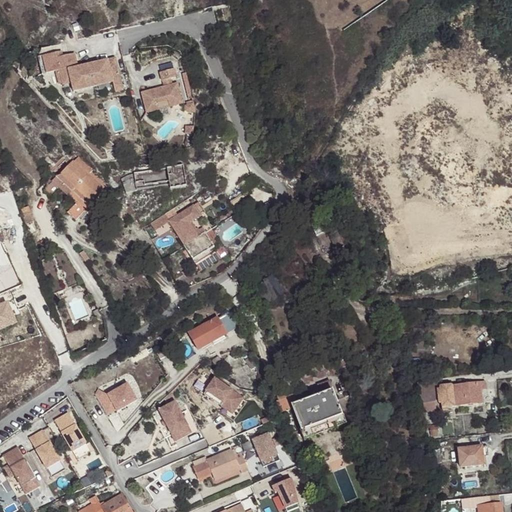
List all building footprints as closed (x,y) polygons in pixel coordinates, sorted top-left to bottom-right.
[(72,62),(76,61),(74,53),(60,56),(60,53),(40,57),(43,73),(59,70),(62,84),(70,82),(73,91),(112,82),(114,91),(122,89),(114,57),(99,61),(100,64),(96,65),(95,62),(77,66),(73,67),(72,62)] [(175,68),(162,71),(166,86),(143,91),(148,112),(160,109),(159,102),(169,99),(171,106),(183,103),(178,83),(172,85),(170,78),(177,77),(175,68)] [(194,103),(186,105),(187,110),(191,113),(196,112),(194,103)] [(75,187),(88,173),(72,159),(59,173),(75,187)] [(144,185),(169,180),(169,184),(175,183),(175,186),(186,184),(182,163),(133,172),(127,175),(121,178),(125,192),(136,190),(135,182),(143,181),(144,185)] [(102,185),(88,173),(75,187),(89,200),(102,185)] [(50,179),(42,188),(51,196),(59,187),(50,179)] [(136,190),(169,184),(169,180),(144,185),(143,181),(135,182),(136,190)] [(75,205),(83,214),(85,211),(77,203),(75,205)] [(78,220),(83,214),(75,205),(69,212),(78,220)] [(224,259),(208,233),(200,238),(191,223),(200,218),(193,206),(169,220),(166,215),(152,223),(156,230),(169,222),(201,274),(224,259)] [(0,329),(18,323),(9,301),(0,304),(0,329)] [(233,329),(240,325),(229,307),(220,311),(223,315),(224,315),(233,329)] [(99,310),(93,314),(97,319),(102,316),(99,310)] [(223,315),(217,319),(225,333),(233,329),(224,315),(223,315)] [(196,331),(205,345),(205,346),(226,335),(225,333),(217,319),(196,331)] [(198,349),(205,345),(196,331),(189,335),(198,349)] [(424,351),(425,338),(399,336),(398,349),(424,351)] [(251,371),(257,367),(251,357),(245,360),(251,371)] [(229,419),(243,399),(214,379),(203,395),(221,407),(218,411),(229,419)] [(317,385),(321,395),(331,391),(332,392),(333,391),(328,381),(317,385)] [(451,386),(453,407),(482,404),(480,391),(485,390),(484,382),(451,386)] [(433,383),(418,385),(418,391),(428,389),(433,388),(433,383)] [(442,409),(453,407),(451,386),(439,389),(442,409)] [(292,407),(301,430),(301,432),(309,429),(333,419),(341,416),(341,415),(332,392),(331,391),(321,395),(302,402),(291,406),(292,407)] [(291,408),(292,407),(291,406),(302,402),(297,393),(286,397),(291,408)] [(187,429),(174,404),(158,412),(171,437),(187,429)] [(90,451),(67,412),(54,420),(77,459),(90,451)] [(342,415),(341,415),(341,416),(333,419),(336,428),(345,425),(342,415)] [(333,419),(309,429),(313,437),(336,428),(333,419)] [(65,469),(42,429),(28,438),(51,477),(65,469)] [(190,435),(187,429),(171,437),(174,443),(190,435)] [(301,432),(301,430),(299,431),(304,441),(313,438),(313,437),(309,429),(301,432)] [(261,466),(279,459),(268,432),(249,439),(261,466)] [(40,486),(17,448),(3,456),(26,494),(40,486)] [(485,457),(484,448),(460,450),(463,468),(486,465),(485,457)] [(231,451),(206,463),(212,475),(215,483),(241,471),(242,475),(247,473),(239,456),(235,458),(231,451)] [(441,465),(439,452),(432,452),(434,466),(441,465)] [(275,462),(261,468),(264,477),(279,471),(275,462)] [(212,475),(206,463),(193,468),(198,481),(212,475)] [(276,483),(282,511),(283,511),(298,509),(291,480),(276,483)] [(101,506),(101,505),(95,508),(93,505),(79,511),(130,511),(121,495),(101,506)]
